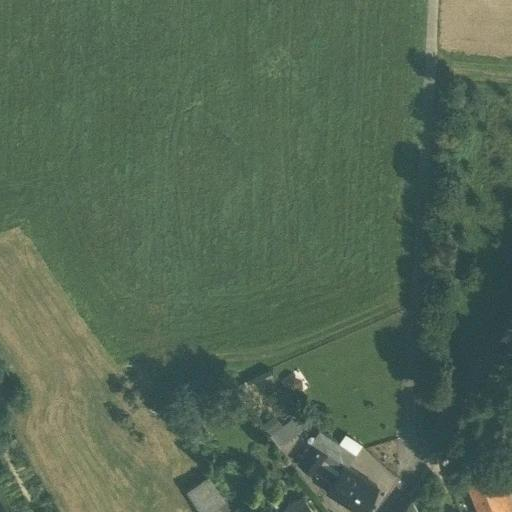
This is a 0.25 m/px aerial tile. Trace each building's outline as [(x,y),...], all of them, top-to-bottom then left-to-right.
[(354,453),(318,430),(310,443),(325,453),(342,464),(346,466),(354,453)] [(325,453),(310,443),(297,463),(313,473),(314,471),(325,453)] [(511,511),(511,502),(511,503),(489,449),(462,460),(482,511),(511,511)] [(342,464),(325,453),(314,471),(331,481),(342,464)] [(346,466),(342,464),(331,481),(325,490),(360,511),(376,486),(346,466)] [(210,470),(184,487),(199,511),(224,511),(233,504),(210,470)] [(312,511),(301,498),(283,511),(312,511)] [(418,511),(411,498),(402,511),(418,511)]
